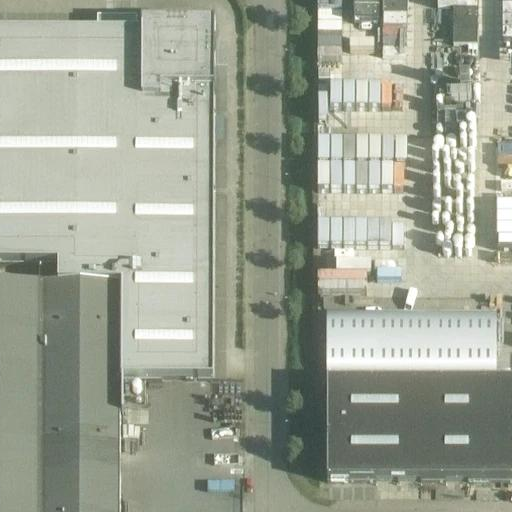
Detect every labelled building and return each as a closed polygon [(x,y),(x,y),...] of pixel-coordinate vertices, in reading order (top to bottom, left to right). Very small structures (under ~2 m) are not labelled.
[(98,34),(0,34),(0,267),(58,268),(57,287),(41,287),(40,511),(119,511),(120,286),(121,286),(121,381),(212,381),(211,142),(211,119),(210,26),(138,26),(138,34),(136,34),(98,34)] [(39,511),(40,287),(0,287),(0,511),(39,511)] [(497,317),(326,317),(326,377),(497,377),(497,317)] [(392,484),(392,385),(326,385),(326,484),(392,484)] [(511,385),(392,385),(392,484),(511,484),(511,385)]
